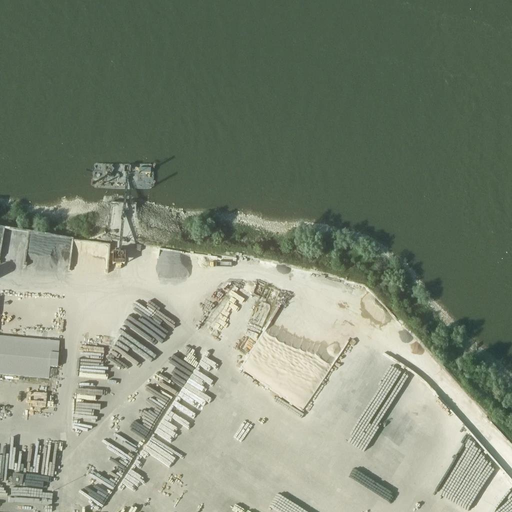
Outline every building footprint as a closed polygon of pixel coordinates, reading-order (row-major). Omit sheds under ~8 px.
[(207,327),(204,331),(225,346),(233,335),(229,332),(231,329),(225,324),(228,320),(224,317),(222,318),(212,311),(210,313),(212,314),(204,325),(207,327)] [(0,375),(49,380),(50,368),(56,368),(58,342),(0,337),(0,375)] [(173,366),(181,355),(174,350),(166,361),(173,366)] [(266,372),(262,383),(273,386),(276,375),(266,372)] [(19,473),(28,474),(31,455),(21,454),(19,473)] [(11,484),(21,486),(23,476),(13,474),(11,484)]
